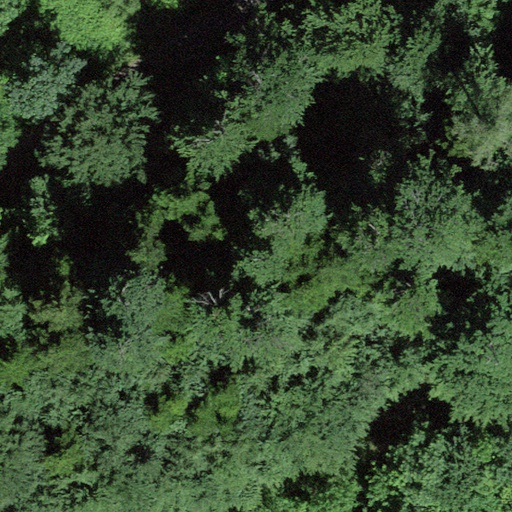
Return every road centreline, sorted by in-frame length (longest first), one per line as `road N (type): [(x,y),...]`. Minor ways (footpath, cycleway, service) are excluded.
road 1 (track): [(191,511),(511,396)]
road 2 (track): [(254,0),(0,175)]
